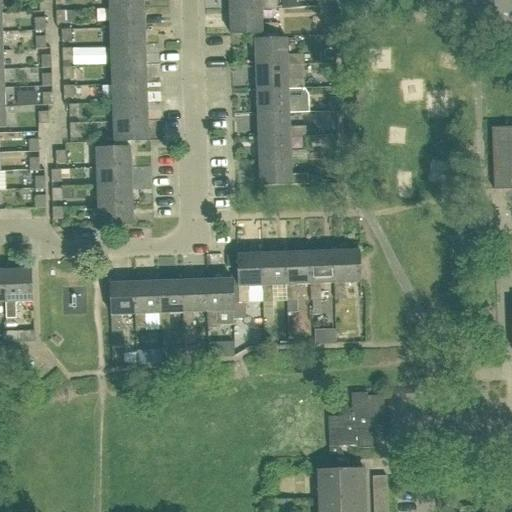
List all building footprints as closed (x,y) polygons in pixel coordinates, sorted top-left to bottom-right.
[(40,12),(45,12),(49,12),(48,0),(40,0),(40,12)] [(108,0),(109,10),(143,9),(143,0),(108,0)] [(228,0),(229,10),(261,9),(261,10),(278,10),(277,0),(228,0)] [(110,29),(144,28),(143,9),(109,10),(110,29)] [(262,24),(261,10),(261,9),(229,10),(230,35),(262,34),(278,34),(278,23),(262,24)] [(56,25),(61,24),(66,24),(65,12),(56,12),(56,25)] [(35,32),(45,31),(45,19),(35,19),(35,32)] [(110,48),(145,46),(144,28),(110,29),(110,48)] [(62,43),(72,43),(71,30),(62,31),(62,43)] [(36,50),(46,50),(45,38),(36,38),(36,50)] [(287,64),(287,66),(303,65),(303,55),(287,55),(286,39),(255,41),(256,66),(287,64)] [(111,67),(146,65),(145,46),(110,48),(111,67)] [(62,62),(73,62),(72,50),(62,50),(62,62)] [(42,69),(51,68),(51,56),(41,57),(42,69)] [(256,90),(288,88),(288,90),(304,89),(304,79),(288,79),(287,66),(287,64),(256,66),(256,90)] [(112,85),(146,84),(146,65),(111,67),(112,85)] [(63,81),(73,81),(73,68),(63,69),(63,81)] [(42,88),(51,88),(52,88),(52,75),(42,75),(42,88)] [(112,104),(147,103),(146,84),(112,85),(112,104)] [(64,100),(69,99),(74,99),(73,87),(63,88),(64,100)] [(289,103),(288,90),(288,88),(256,90),(257,114),(289,113),(305,113),(305,103),(289,103)] [(43,107),(48,106),(53,106),(52,94),(43,94),(43,107)] [(337,112),(337,97),(326,98),(327,112),(337,112)] [(113,123),(148,122),(147,103),(112,104),(113,123)] [(69,118),(79,118),(79,106),(69,106),(69,118)] [(40,125),(49,125),(48,113),(39,113),(40,125)] [(258,138),(290,137),(290,138),(306,137),(306,127),(290,128),(289,113),(257,114),(258,138)] [(148,122),(113,123),(114,143),(148,142),(148,122)] [(70,137),(80,137),(80,125),(70,125),(70,137)] [(290,152),(290,138),(290,137),(258,138),(259,162),(291,161),(291,162),(307,161),(307,151),(290,152)] [(29,153),(39,153),(39,140),(29,140),(29,153)] [(96,169),(131,168),(130,148),(95,149),(96,169)] [(56,164),(65,164),(65,152),(56,152),(56,164)] [(511,183),(511,158),(501,158),(501,159),(487,159),(487,183),(511,183)] [(30,172),(40,171),(40,159),(30,159),(30,172)] [(291,175),(291,162),(291,161),(259,162),(260,187),(308,185),(307,175),(291,175)] [(97,188),(132,187),(131,168),(96,169),(97,188)] [(61,171),(56,171),(52,171),(52,183),(62,183),(61,171)] [(36,190),(45,190),(45,177),(35,177),(36,190)] [(97,207),(132,206),(132,187),(97,188),(97,207)] [(52,202),(62,202),(62,189),(52,190),(52,202)] [(36,209),(46,209),(46,196),(36,196),(36,209)] [(132,206),(97,207),(98,226),(133,225),(132,206)] [(53,221),(63,220),(62,208),(53,208),(53,221)] [(312,285),(311,285),(312,301),(321,301),(322,301),(322,285),(335,284),(336,284),(335,252),(311,253),(312,285)] [(336,284),(335,284),(336,300),(346,300),(345,284),(361,284),(360,252),(335,252),(336,284)] [(297,286),(311,285),(312,285),(311,253),(287,254),(288,286),(287,286),(288,302),(298,302),(297,286)] [(273,287),(287,286),(288,286),(287,254),(263,255),(264,287),(263,287),(264,303),(274,302),(273,287)] [(249,288),(263,287),(264,287),(263,255),(238,256),(239,303),(250,303),(249,288)] [(8,304),(6,304),(7,320),(17,320),(16,303),(33,303),(31,271),(6,272),(8,304)] [(208,313),(208,329),(218,329),(218,313),(233,312),(232,280),(207,281),(208,313)] [(183,314),(184,330),(194,330),(193,314),(208,313),(207,281),(183,282),(185,314),(183,314)] [(170,315),(183,314),(185,314),(183,282),(160,283),(161,315),(159,315),(160,331),(170,331),(170,315)] [(122,316),(136,316),(137,316),(136,283),(111,284),(112,333),(122,332),(122,316)] [(146,316),(159,315),(161,315),(160,283),(136,283),(137,316),(136,316),(136,332),(146,331),(146,316)] [(321,316),(321,301),(312,301),(313,316),(321,316)] [(298,302),(288,302),(288,313),(298,313),(298,302)] [(194,346),(194,330),(184,330),(184,347),(194,346)] [(228,343),(210,344),(210,358),(228,357),(228,343)] [(161,351),(137,352),(138,365),(161,365),(161,351)] [(367,398),(367,396),(352,396),(353,418),(328,419),(329,448),(358,447),(358,450),(373,450),(372,427),(375,427),(384,427),(384,397),(367,398)] [(329,454),(329,462),(342,462),(342,454),(329,454)] [(360,511),(359,470),(343,471),(316,472),(317,511),(360,511)]
